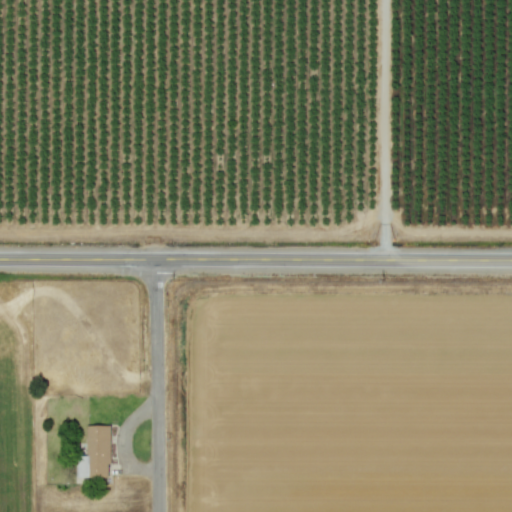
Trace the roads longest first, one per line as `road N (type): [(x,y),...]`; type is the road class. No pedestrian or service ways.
road 1 (secondary): [(0,257),(511,258)]
road 2 (residential): [(159,258),(159,511)]
